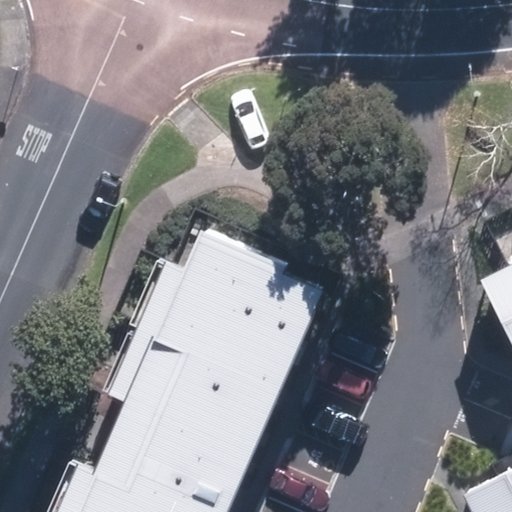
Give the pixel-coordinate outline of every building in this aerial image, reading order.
[(291,377),(328,294),(193,235),(157,318),(291,377)] [(511,262),(479,279),(511,343),(511,262)] [(254,460),(291,377),(157,318),(120,402),(254,460)] [(146,511),(231,511),(254,460),(120,402),(84,485),(146,511)] [(426,444),(361,472),(378,511),(432,511),(452,504),(426,444)] [(511,511),(511,468),(468,491),(479,511),(511,511)] [(146,511),(84,485),(71,511),(146,511)]
